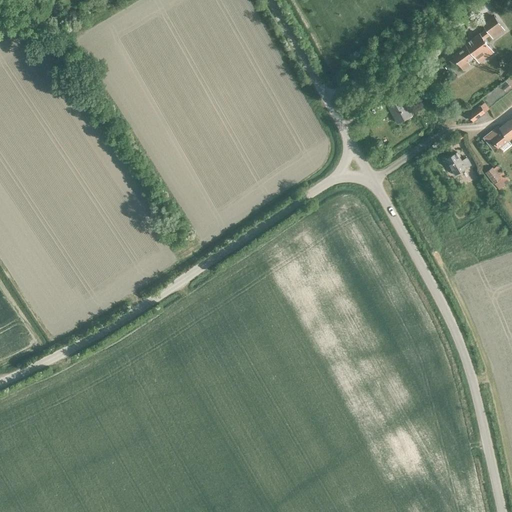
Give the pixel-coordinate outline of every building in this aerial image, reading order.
[(493,38),(504,30),(503,30),(494,17),(483,25),(486,29),(479,34),(465,44),(467,46),(453,56),(454,57),(449,61),(453,66),(458,62),(463,70),(470,65),(467,61),(475,55),(480,62),(492,52),(483,39),(490,34),(493,38)] [(385,91),(401,82),(395,73),(379,81),(385,91)] [(398,122),(402,120),(411,115),(398,93),(385,100),(398,122)] [(469,115),(474,121),(484,114),(487,111),(483,104),(469,115)] [(511,117),(499,127),(498,126),(508,140),(511,136),(511,117)] [(498,126),(484,137),(494,150),(508,140),(498,126)] [(455,174),(471,164),(467,157),(462,160),(457,152),(446,158),(455,174)] [(494,183),(501,178),(492,167),(486,172),(494,183)]
